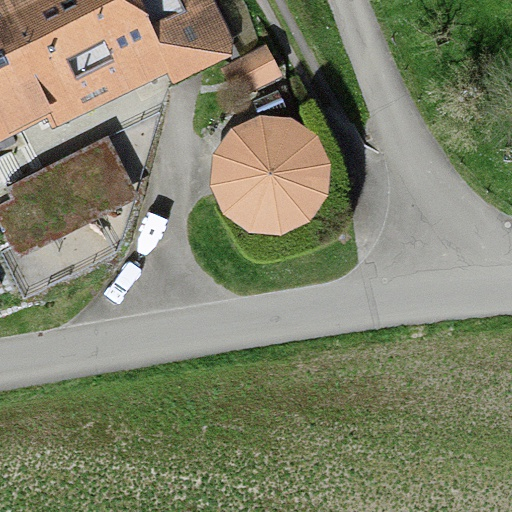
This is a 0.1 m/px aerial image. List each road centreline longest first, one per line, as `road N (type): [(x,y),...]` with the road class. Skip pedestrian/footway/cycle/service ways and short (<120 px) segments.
road 1 (unclassified): [(455,295),(0,370)]
road 2 (unclassified): [(353,0),(455,295)]
road 3 (track): [(435,238),(355,179),(261,0)]
